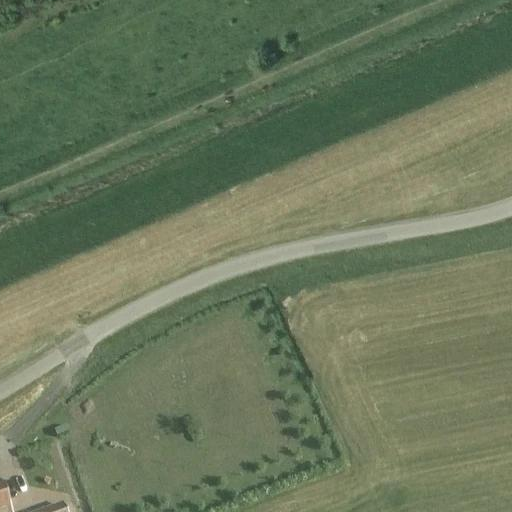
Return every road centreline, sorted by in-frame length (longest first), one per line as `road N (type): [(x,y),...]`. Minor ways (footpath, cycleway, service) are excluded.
road 1 (unclassified): [(0,392),(158,299),(236,267),(511,207)]
road 2 (track): [(459,0),(0,200)]
